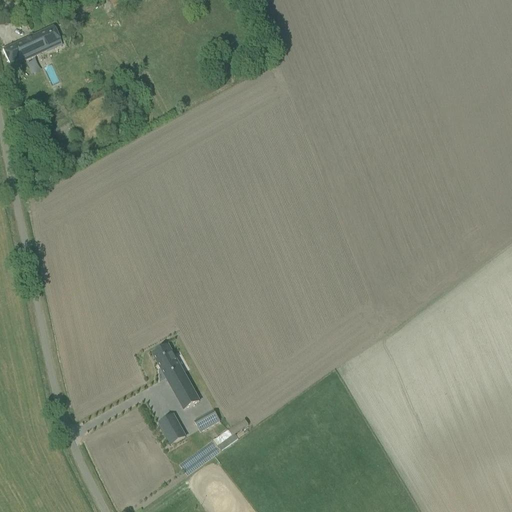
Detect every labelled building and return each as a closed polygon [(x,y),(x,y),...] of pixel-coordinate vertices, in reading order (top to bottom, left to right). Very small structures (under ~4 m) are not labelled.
[(107,0),(108,0),(115,13),(125,7),(120,0),(107,0)] [(10,69),(19,64),(22,63),(21,60),(60,43),(53,28),(2,51),(10,69)] [(44,69),(52,87),(59,84),(52,66),(44,69)] [(66,140),(62,133),(55,137),(59,144),(66,140)] [(31,145),(29,136),(19,138),(22,147),(31,145)] [(168,346),(152,355),(184,411),(200,402),(168,346)] [(213,412),(194,423),(200,434),(219,423),(213,412)] [(159,424),(171,446),(185,438),(173,416),(159,424)] [(213,441),(220,452),(236,442),(229,431),(213,441)]
